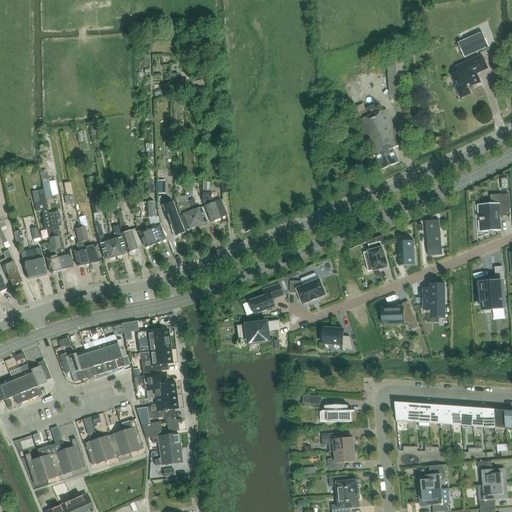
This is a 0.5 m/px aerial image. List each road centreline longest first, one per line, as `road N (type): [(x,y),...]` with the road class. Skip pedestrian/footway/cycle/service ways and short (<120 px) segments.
road 1 (residential): [(168,280),(511,132)]
road 2 (residential): [(303,323),(511,238)]
road 3 (residential): [(168,280),(189,435)]
road 4 (residential): [(35,311),(168,280)]
road 5 (residential): [(511,398),(385,394)]
